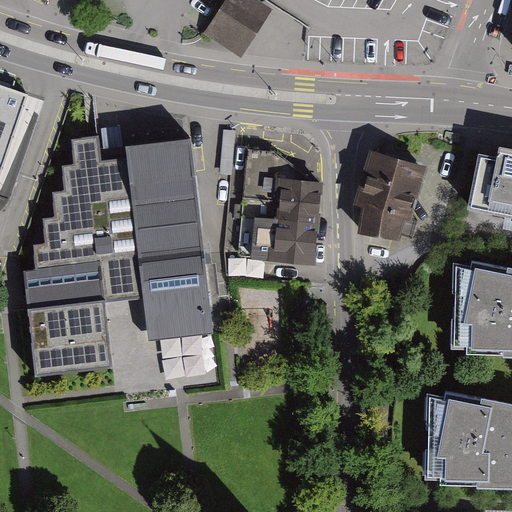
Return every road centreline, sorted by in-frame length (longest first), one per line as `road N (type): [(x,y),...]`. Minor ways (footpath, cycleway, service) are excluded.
road 1 (residential): [(341,100),(354,511)]
road 2 (primary): [(0,33),(135,73),(341,100)]
road 3 (primary): [(341,100),(463,103)]
